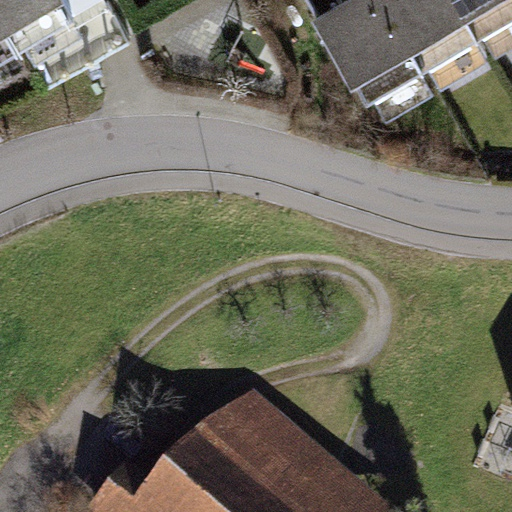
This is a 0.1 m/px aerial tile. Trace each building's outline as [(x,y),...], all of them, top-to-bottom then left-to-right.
[(77,0),(0,0),(0,1),(36,62),(94,28),(77,0)] [(311,0),(368,95),(426,61),(389,0),(311,0)] [(467,0),(389,0),(426,61),(484,27),(467,0)] [(511,0),(467,0),(484,27),(511,10),(511,0)] [(0,1),(0,82),(36,62),(0,1)] [(390,511),(248,394),(149,511),(390,511)]
